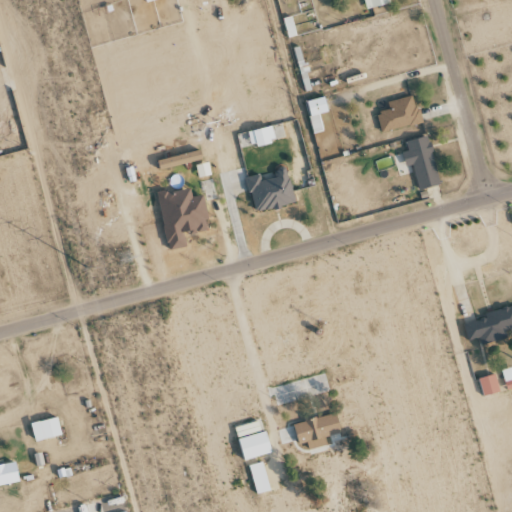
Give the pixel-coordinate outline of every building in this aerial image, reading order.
[(363,0),(366,10),(391,4),(390,0),(363,0)] [(387,102),(389,110),(376,114),(381,133),(421,123),(414,95),(387,102)] [(329,113),(325,97),(306,102),(314,134),(324,131),(319,115),(329,113)] [(271,127),(248,132),(251,147),(275,143),(271,127)] [(412,165),(418,190),(440,185),(428,137),(405,142),(407,151),(402,153),(406,167),(412,165)] [(203,162),(202,152),(158,159),(160,169),(203,162)] [(211,175),(208,162),(195,165),(198,178),(211,175)] [(296,204),(287,166),(274,169),(276,178),(262,182),(260,174),(246,178),(254,214),(296,204)] [(158,192),(168,251),(186,248),(184,235),(209,231),(203,196),(192,198),(191,189),(170,193),(169,190),(158,192)] [(511,308),(463,320),(468,341),(480,338),(481,345),(508,338),(506,330),(511,328),(511,308)] [(511,388),(511,366),(501,370),(506,390),(511,388)] [(499,393),(496,375),(478,378),(481,396),(499,393)] [(62,437),(59,418),(32,422),(35,441),(62,437)] [(245,460),(272,453),(266,431),(239,439),(245,460)] [(249,466),(257,495),(270,491),(262,462),(249,466)]
